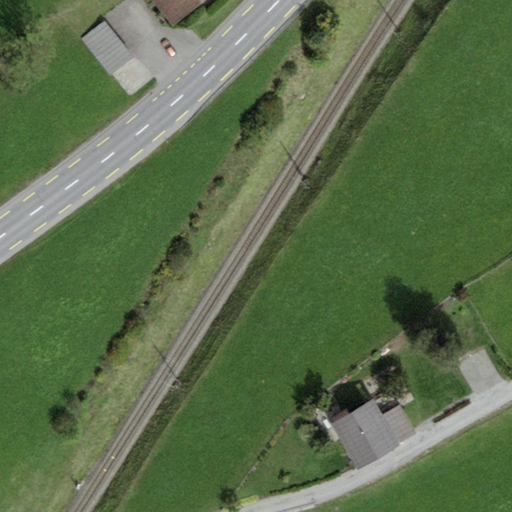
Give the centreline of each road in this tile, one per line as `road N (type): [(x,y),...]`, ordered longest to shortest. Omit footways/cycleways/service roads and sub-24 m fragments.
road 1 (primary): [(0,237),(146,124),(275,0)]
road 2 (residential): [(260,511),(347,483),(511,391)]
